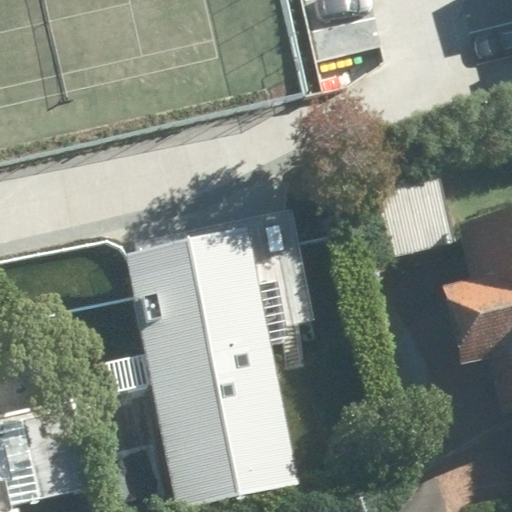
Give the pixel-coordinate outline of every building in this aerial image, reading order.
[(511,0),(355,0),(368,59),(427,46),(433,70),(511,52),(511,0)] [(421,184),(351,204),(370,271),(440,251),(421,184)] [(511,222),(448,236),(460,297),(418,305),(431,371),(477,361),(491,431),(511,427),(511,222)] [(226,240),(108,267),(162,511),(202,511),(283,494),(226,240)] [(69,449),(9,462),(19,511),(33,511),(81,502),(69,449)]
